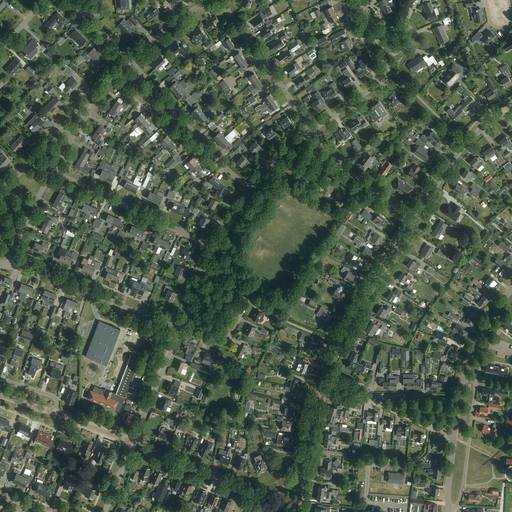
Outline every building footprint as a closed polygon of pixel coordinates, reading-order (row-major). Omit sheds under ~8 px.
[(116,0),(117,7),(118,7),(118,10),(130,9),(129,0),(116,0)] [(248,0),(242,0),(240,4),(248,9),(253,0),(255,1),(255,0),(248,0)] [(392,11),(387,0),(381,0),(378,2),(381,8),(382,8),(385,14),(392,11)] [(424,4),(422,4),(426,12),(430,22),(437,19),(436,15),(430,1),(424,4)] [(473,2),(465,4),(466,8),(470,7),(470,11),(473,10),(475,22),(483,21),(480,9),(477,9),(477,5),(474,6),(473,2)] [(161,13),(156,7),(145,16),(149,22),(161,13)] [(263,11),(265,14),(261,16),(260,16),(258,18),(259,19),(253,22),(257,28),(265,23),(263,20),(267,17),(273,14),(269,7),(263,11)] [(328,16),(335,13),(332,7),(325,10),(320,12),(319,9),(314,12),(316,17),(321,15),(322,15),(326,13),(328,16)] [(67,21),(58,12),(45,26),(46,27),(45,28),(49,32),(52,29),(51,28),(57,22),(62,26),(67,21)] [(335,13),(328,16),(331,22),(338,19),(335,13)] [(215,24),(219,21),(215,16),(204,23),(209,31),(217,26),(215,24)] [(133,17),(131,17),(129,19),(127,22),(124,19),(118,25),(130,38),(135,33),(130,27),(134,24),(135,25),(138,23),(133,17)] [(445,25),(451,23),(449,17),(442,19),(445,25)] [(272,25),(268,28),(261,33),(265,39),(273,34),(271,31),(274,29),(272,25)] [(448,41),(441,25),(432,29),(434,32),(435,32),(440,44),(448,41)] [(206,37),(204,35),(199,27),(190,33),(195,41),(199,38),(201,41),(206,37)] [(87,41),(75,29),(69,36),(71,38),(73,37),(81,46),(87,41)] [(333,42),(341,38),(342,41),(339,43),(343,51),(352,47),(348,39),(349,39),(347,35),(346,35),(344,30),(330,37),(333,42)] [(478,31),(471,38),(473,43),(477,39),(480,42),(482,39),(487,44),(495,36),(489,30),(483,36),(478,31)] [(278,35),(280,38),(270,46),(273,51),(278,48),(279,50),(285,45),(282,41),(287,36),(284,31),(278,35)] [(66,40),(63,36),(58,42),(61,45),(66,40)] [(325,37),(317,41),(320,48),(328,44),(325,37)] [(234,46),(229,38),(223,42),(224,43),(221,45),(223,47),(225,46),(228,50),(234,46)] [(43,48),(33,39),(22,51),(31,59),(37,53),(38,54),(43,48)] [(204,44),(207,49),(213,44),(210,40),(204,44)] [(296,41),(289,46),(293,52),(300,47),(298,44),(300,42),(299,40),(297,42),(296,41)] [(188,52),(187,51),(183,45),(180,47),(177,42),(170,48),(174,54),(179,50),(182,54),(184,56),(188,52)] [(104,59),(94,48),(88,54),(99,65),(104,59)] [(458,54),(463,59),(469,54),(465,48),(458,54)] [(53,61),(58,56),(50,49),(45,54),(53,61)] [(312,49),(307,52),(312,60),(317,56),(316,54),(313,49),(312,49)] [(235,57),(238,62),(243,59),(239,52),(235,55),(234,54),(230,58),(232,60),(233,59),(235,57)] [(282,63),(285,61),(286,62),(294,57),(290,52),(286,54),(285,52),(278,57),(282,63)] [(161,55),(152,63),(150,64),(153,68),(155,67),(157,69),(161,65),(163,67),(164,66),(168,70),(172,66),(169,63),(168,63),(166,61),(161,55)] [(432,64),(426,55),(423,58),(421,56),(408,65),(412,72),(416,69),(417,70),(427,63),(429,66),(432,64)] [(12,75),(21,64),(16,59),(6,69),(12,75)] [(243,59),(238,62),(241,67),(239,68),(238,69),(240,72),(244,69),(243,68),(248,65),(243,59)] [(360,65),(354,69),(357,72),(360,77),(362,76),(367,72),(368,72),(366,68),(367,67),(370,65),(366,59),(363,62),(363,61),(359,64),(360,65)] [(350,60),(347,62),(349,64),(352,70),(356,68),(352,62),(350,60)] [(65,62),(63,64),(66,67),(64,70),(70,75),(75,71),(69,64),(65,62)] [(287,69),(290,74),(294,72),(296,74),(298,72),(299,72),(297,70),(300,68),(296,63),(287,69)] [(27,67),(28,68),(25,71),(30,75),(34,70),(29,65),(27,67)] [(460,72),(454,65),(449,70),(451,72),(443,80),(449,87),(454,82),(453,82),(458,77),(456,76),(460,72)] [(502,72),(506,78),(501,81),(504,86),(511,82),(508,78),(511,76),(508,69),(505,65),(499,69),(502,72)] [(482,67),(477,70),(480,75),(485,72),(482,67)] [(172,76),(175,79),(181,73),(182,75),(185,72),(182,68),(172,76)] [(344,85),(346,87),(352,82),(349,78),(351,76),(346,69),(342,72),(347,78),(342,82),(341,80),(338,82),(341,87),(344,85)] [(250,79),(253,83),(258,80),(254,73),(250,77),(249,75),(245,78),(247,81),(248,81),(248,80),(250,79)] [(299,87),(303,84),(306,88),(310,85),(308,81),(311,79),(308,76),(304,79),(302,77),(295,82),(299,87)] [(63,91),(64,90),(70,95),(76,87),(77,88),(81,84),(73,77),(69,81),(70,82),(67,86),(63,82),(59,87),(63,91)] [(487,98),(489,100),(495,96),(493,92),(497,90),(489,77),(485,79),(490,87),(481,93),(485,99),(487,98)] [(169,87),(174,93),(186,83),(188,81),(185,78),(178,84),(174,79),(170,83),(172,85),(169,87)] [(258,80),(253,83),(248,87),(253,94),(261,89),(260,88),(263,86),(258,80)] [(337,87),(333,82),(328,86),(330,89),(326,91),(325,90),(321,92),(326,99),(329,97),(330,98),(336,94),(333,89),(337,87)] [(45,87),(47,89),(46,90),(51,94),(55,89),(51,85),(48,83),(45,87)] [(186,83),(174,93),(179,98),(182,96),(185,99),(190,95),(184,89),(188,86),(186,83)] [(191,96),(193,99),(199,93),(197,91),(191,96)] [(321,97),(317,92),(312,95),(316,101),(311,104),(315,109),(321,105),(318,100),(321,97)] [(401,99),(393,92),(386,99),(388,102),(388,103),(393,108),(401,99)] [(270,94),(269,95),(264,98),(266,101),(263,103),(264,104),(261,106),(260,105),(255,108),(257,111),(260,109),(261,110),(262,108),(266,106),(268,104),(273,101),(271,97),(272,97),(270,94)] [(63,103),(56,96),(44,108),(47,111),(48,110),(52,115),(63,103)] [(464,101),(465,102),(460,106),(454,112),(450,108),(447,112),(451,117),(456,122),(465,113),(464,112),(470,106),(475,101),(470,97),(469,96),(464,101)] [(255,98),(249,102),(250,102),(247,105),(248,106),(257,100),(255,98)] [(113,107),(119,111),(122,106),(126,109),(129,105),(124,102),(123,104),(118,101),(113,107)] [(196,101),(194,103),(195,104),(192,107),(194,110),(191,112),(196,118),(203,112),(201,110),(202,108),(197,102),(197,103),(196,101)] [(278,107),(273,101),(268,104),(273,110),(278,107)] [(375,121),(377,119),(380,122),(383,119),(382,117),(387,114),(379,102),(373,106),(374,107),(368,111),(375,121)] [(33,113),(38,108),(33,104),(28,109),(33,113)] [(119,111),(113,107),(112,106),(110,109),(111,110),(110,112),(115,116),(113,118),(117,121),(120,117),(116,114),(119,111)] [(211,120),(208,117),(203,112),(196,118),(201,123),(204,121),(206,124),(211,120)] [(213,121),(215,124),(224,116),(222,113),(213,121)] [(36,114),(26,125),(29,127),(35,132),(39,128),(45,122),(39,116),(36,114)] [(136,129),(139,125),(146,119),(141,114),(134,120),(137,123),(133,126),(136,129)] [(215,124),(217,126),(226,118),(224,116),(215,124)] [(291,123),(287,116),(280,122),(284,128),(291,123)] [(360,122),(357,117),(348,123),(354,131),(359,128),(360,129),(368,124),(364,119),(360,122)] [(132,118),(125,124),(127,126),(134,120),(132,119),(132,118)] [(149,138),(155,134),(151,130),(148,127),(151,125),(146,119),(139,125),(147,134),(146,134),(147,136),(141,141),(143,144),(149,138)] [(100,125),(96,131),(102,135),(105,131),(109,134),(112,129),(107,126),(106,129),(100,125)] [(263,135),(263,136),(265,138),(267,136),(270,139),(276,134),(275,131),(277,129),(274,126),(265,133),(265,134),(263,135)] [(218,128),(214,132),(216,135),(213,137),(218,143),(225,137),(218,128)] [(346,129),(343,131),(342,130),(342,129),(341,128),(334,133),(337,136),(336,137),(339,141),(341,139),(342,140),(344,141),(345,140),(351,135),(346,129)] [(261,138),(263,136),(263,135),(258,129),(255,131),(261,138)] [(223,148),(226,146),(229,149),(233,146),(231,143),(233,141),(232,140),(237,135),(238,135),(233,130),(225,137),(218,143),(223,148)] [(102,135),(96,131),(93,137),(98,141),(96,143),(101,146),(103,142),(100,139),(102,135)] [(435,134),(433,131),(431,133),(430,133),(427,135),(423,135),(420,138),(425,143),(429,140),(434,146),(439,141),(439,139),(434,135),(435,134)] [(28,141),(22,135),(10,147),(16,152),(20,148),(21,148),(28,141)] [(160,141),(165,147),(172,141),(167,136),(160,141)] [(505,137),(499,142),(502,146),(505,145),(507,147),(508,147),(510,150),(511,148),(511,144),(509,140),(508,141),(505,137)] [(242,141),(240,139),(239,139),(234,145),(236,147),(239,145),(242,143),(242,142),(242,141)] [(424,145),(417,140),(415,143),(419,146),(414,153),(425,161),(431,154),(422,148),(424,145)] [(172,141),(165,147),(173,156),(177,152),(174,149),(177,147),(172,141)] [(248,146),(249,148),(254,153),(261,147),(255,142),(253,144),(251,143),(248,146)] [(240,146),(242,149),(246,152),(250,148),(248,146),(246,147),(242,143),(239,145),(240,146)] [(242,149),(240,146),(233,152),(236,155),(242,149)] [(497,148),(495,150),(494,151),(492,147),(483,153),(486,158),(484,159),(486,161),(495,155),(497,158),(502,155),(497,148)] [(84,150),(81,157),(87,160),(89,157),(93,159),(96,153),(91,150),(89,153),(84,150)] [(163,150),(155,156),(158,159),(165,153),(163,150)] [(367,165),(369,162),(372,164),(375,160),(375,159),(369,154),(367,153),(365,156),(360,163),(365,167),(367,165)] [(0,170),(9,160),(2,154),(0,155),(0,157),(1,158),(0,158),(0,170)] [(249,161),(242,155),(236,162),(242,167),(244,165),(245,166),(249,161)] [(478,170),(481,166),(485,162),(479,156),(477,159),(475,157),(470,163),(478,170)] [(87,160),(81,157),(77,163),(82,165),(80,169),(88,174),(91,168),(84,164),(87,160)] [(186,163),(191,169),(198,163),(193,158),(190,160),(188,157),(183,160),(186,163)] [(167,163),(169,166),(176,160),(173,158),(167,163)] [(384,176),(388,171),(391,173),(396,167),(393,165),(392,165),(385,160),(381,166),(383,167),(379,172),(380,173),(378,175),(378,177),(380,178),(381,177),(383,175),(384,176)] [(198,163),(191,169),(189,171),(191,174),(193,171),(199,178),(203,174),(200,171),(203,169),(198,163)] [(417,182),(422,175),(418,172),(421,168),(415,164),(412,168),(411,168),(407,175),(417,182)] [(125,177),(128,170),(122,167),(119,175),(122,176),(125,178),(125,177)] [(99,176),(106,179),(109,172),(103,169),(99,176)] [(467,179),(470,181),(472,177),(474,178),(475,178),(477,175),(471,171),(470,172),(466,170),(462,176),(467,179)] [(109,172),(106,179),(112,182),(116,175),(109,172)] [(140,179),(139,178),(141,176),(137,174),(136,177),(134,181),(133,183),(130,190),(136,193),(139,186),(140,187),(142,183),(138,181),(140,179)] [(123,182),(125,183),(123,187),(130,190),(133,183),(134,181),(129,179),(125,177),(125,178),(122,176),(119,182),(123,183),(123,182)] [(209,181),(212,183),(219,189),(216,193),(217,193),(215,196),(218,197),(220,195),(223,197),(227,188),(222,185),(222,184),(213,177),(209,181)] [(410,193),(413,188),(406,184),(406,185),(403,183),(403,182),(398,179),(395,184),(398,186),(396,190),(401,193),(400,194),(404,196),(407,191),(410,193)] [(195,183),(189,188),(192,192),(194,193),(200,188),(197,185),(198,185),(195,183)] [(470,187),(478,193),(481,189),(472,183),(470,187)] [(462,188),(457,184),(453,190),(458,193),(457,195),(462,199),(468,190),(462,187),(462,188)] [(153,201),(157,194),(159,189),(156,188),(153,193),(150,191),(147,198),(153,201)] [(65,194),(60,192),(57,198),(63,201),(65,198),(69,200),(72,194),(67,192),(65,194)] [(214,196),(209,193),(207,198),(211,200),(208,206),(214,209),(218,202),(213,199),(214,196)] [(157,194),(153,201),(160,204),(163,198),(157,194)] [(63,201),(57,198),(53,204),(54,205),(53,207),(62,212),(64,208),(61,206),(63,201)] [(173,200),(172,200),(170,206),(172,207),(171,210),(177,213),(181,204),(173,200)] [(82,210),(85,211),(82,218),(85,220),(88,213),(91,206),(85,203),(82,210)] [(449,206),(445,213),(455,220),(460,213),(458,211),(460,207),(455,203),(452,208),(449,206)] [(186,209),(184,207),(185,205),(182,204),(181,204),(177,213),(186,217),(189,209),(187,208),(186,209)] [(91,206),(88,213),(94,216),(97,209),(91,206)] [(192,213),(196,215),(202,218),(198,224),(205,228),(210,219),(203,216),(205,213),(199,210),(195,208),(192,213)] [(368,221),(373,216),(368,212),(364,217),(368,221)] [(107,226),(110,228),(115,217),(108,214),(105,221),(109,222),(107,226)] [(388,222),(379,214),(377,216),(373,221),(379,226),(381,224),(384,227),(388,222)] [(44,223),(50,226),(52,222),(56,224),(58,219),(53,217),(52,219),(47,217),(44,223)] [(118,219),(115,217),(110,228),(113,229),(115,226),(118,227),(121,229),(123,223),(121,222),(122,219),(119,218),(118,219)] [(447,225),(440,221),(432,234),(438,238),(447,225)] [(48,231),(50,226),(44,223),(41,230),(46,232),(45,235),(50,237),(52,232),(48,231)] [(128,227),(126,232),(126,233),(135,237),(139,228),(132,225),(131,228),(128,227)] [(135,237),(143,241),(144,240),(146,235),(144,234),(145,231),(139,228),(135,237)] [(485,231),(478,239),(481,242),(488,234),(485,231)] [(369,240),(373,242),(377,245),(381,237),(377,235),(374,233),(372,236),(369,240)] [(153,243),(156,245),(153,251),(157,252),(159,246),(163,239),(156,236),(153,243)] [(355,246),(361,250),(363,251),(362,252),(368,257),(372,251),(365,247),(364,246),(366,242),(356,236),(353,241),(357,243),(357,244),(355,246)] [(162,248),(166,249),(168,251),(170,247),(167,245),(169,242),(163,239),(159,246),(157,252),(159,254),(162,248)] [(500,241),(497,245),(506,252),(509,248),(500,241)] [(49,244),(43,242),(41,245),(35,242),(33,249),(41,252),(43,248),(47,250),(49,244)] [(434,248),(426,244),(423,248),(424,249),(421,254),(428,258),(434,248)] [(193,252),(184,247),(181,253),(184,254),(182,257),(189,260),(193,252)] [(59,260),(64,262),(69,252),(61,248),(58,253),(61,254),(59,260)] [(443,258),(446,253),(439,249),(436,253),(443,258)] [(77,255),(72,253),(69,251),(69,252),(64,262),(70,264),(72,259),(75,260),(77,255)] [(353,267),(356,269),(356,268),(360,271),(361,270),(362,269),(362,268),(364,265),(357,261),(357,260),(356,259),(358,257),(350,252),(348,256),(348,258),(351,260),(348,264),(349,264),(351,266),(352,268),(353,267)] [(88,272),(92,260),(89,258),(88,260),(84,258),(81,263),(84,264),(82,269),(88,272)] [(497,258),(493,263),(500,268),(502,265),(503,264),(497,258)] [(180,261),(175,259),(172,266),(177,268),(174,275),(182,278),(186,269),(178,266),(180,261)] [(419,267),(421,264),(417,261),(416,262),(411,259),(407,266),(412,269),(416,271),(419,267)] [(92,260),(88,272),(93,274),(95,269),(98,270),(101,263),(92,260)] [(469,261),(464,267),(470,271),(475,265),(469,261)] [(501,269),(498,272),(501,275),(502,276),(505,279),(510,273),(506,270),(506,269),(503,266),(502,265),(500,268),(501,269)] [(348,269),(344,266),(341,271),(346,275),(344,278),(353,283),(356,277),(347,271),(348,269)] [(105,279),(111,281),(115,271),(107,267),(105,273),(107,274),(105,279)] [(485,268),(483,271),(489,276),(492,273),(485,268)] [(123,274),(118,272),(115,271),(111,281),(116,284),(118,278),(121,279),(123,274)] [(407,276),(403,273),(398,279),(403,282),(406,278),(410,281),(412,277),(408,275),(407,276)] [(0,281),(0,285),(9,289),(11,285),(10,285),(12,280),(5,277),(2,276),(0,281)] [(330,276),(328,280),(339,285),(341,281),(330,276)] [(131,289),(136,292),(140,283),(136,281),(137,279),(132,277),(130,284),(132,285),(131,289)] [(491,277),(486,283),(492,287),(496,291),(501,285),(496,281),(492,278),(491,277)] [(141,281),(140,283),(136,292),(143,294),(144,290),(147,291),(150,285),(146,283),(141,281)] [(19,290),(18,292),(21,293),(20,295),(19,299),(21,300),(23,296),(27,286),(21,283),(19,290)] [(173,288),(166,285),(164,290),(168,292),(165,298),(173,301),(176,293),(172,291),(173,288)] [(333,295),(336,297),(342,301),(346,294),(342,291),(345,288),(340,285),(336,290),(333,295)] [(23,296),(21,300),(24,301),(25,297),(27,293),(30,294),(29,296),(33,297),(36,291),(32,290),(33,288),(27,286),(23,296)] [(469,290),(475,294),(487,302),(491,297),(485,294),(484,296),(471,287),(469,290)] [(402,292),(397,289),(394,293),(391,291),(387,298),(392,301),(395,296),(399,298),(402,292)] [(42,296),(41,299),(44,300),(42,305),(45,306),(46,303),(50,292),(45,290),(42,296)] [(5,292),(2,302),(7,304),(11,294),(5,292)] [(50,292),(46,303),(48,304),(48,305),(52,306),(54,301),(53,301),(56,295),(50,292)] [(465,293),(462,298),(470,303),(473,298),(465,293)] [(475,294),(474,296),(477,298),(476,299),(480,301),(478,303),(483,307),(487,302),(475,294)] [(64,314),(67,315),(68,312),(70,307),(72,301),(67,299),(66,301),(63,300),(62,304),(67,306),(65,311),(64,314)] [(307,306),(314,309),(317,303),(310,300),(307,306)] [(78,304),(72,301),(70,307),(78,311),(80,307),(77,306),(78,304)] [(385,318),(388,314),(392,308),(387,305),(385,308),(386,308),(385,309),(381,307),(377,314),(382,317),(385,318)] [(53,306),(51,312),(49,317),(53,318),(55,313),(57,307),(53,306)] [(328,310),(322,306),(316,315),(320,317),(318,321),(323,324),(325,321),(328,323),(332,317),(326,313),(328,310)] [(471,313),(469,317),(475,320),(479,314),(475,312),(476,310),(473,308),(470,312),(471,313)] [(265,314),(263,313),(256,310),(252,319),(257,322),(258,321),(260,322),(260,323),(261,321),(262,321),(263,321),(263,320),(263,319),(263,318),(265,314)] [(448,316),(453,319),(458,321),(460,318),(450,312),(448,316)] [(453,319),(448,316),(443,313),(441,316),(451,322),(453,319)] [(274,325),(277,320),(269,314),(267,317),(271,321),(270,323),(274,325)] [(475,320),(469,317),(467,320),(465,318),(463,321),(467,323),(467,322),(472,325),(475,320)] [(101,363),(106,365),(110,354),(111,352),(114,345),(116,341),(116,339),(120,329),(101,322),(99,321),(94,333),(85,357),(101,363)] [(366,331),(371,335),(375,328),(378,330),(379,329),(383,331),(385,327),(378,323),(377,325),(372,322),(368,329),(366,331)] [(256,328),(249,324),(245,333),(251,336),(253,330),(255,331),(256,328)] [(453,331),(459,334),(465,338),(468,332),(464,330),(465,329),(457,324),(454,328),(453,331)] [(125,333),(139,337),(152,341),(154,335),(127,326),(125,333)] [(33,333),(23,329),(20,337),(30,340),(33,333)] [(452,336),(450,339),(459,343),(459,342),(462,344),(465,338),(459,334),(453,331),(451,335),(452,336)] [(311,337),(302,333),(299,340),(308,344),(307,346),(309,347),(308,350),(313,352),(314,352),(316,349),(314,349),(317,344),(311,342),(309,341),(311,337)] [(154,339),(149,350),(155,353),(160,342),(154,339)] [(194,352),(192,351),(194,345),(187,341),(184,348),(183,352),(188,354),(185,360),(191,362),(194,352)] [(250,347),(244,344),(243,347),(239,345),(235,354),(241,357),(245,349),(248,351),(250,347)] [(12,358),(9,365),(16,367),(20,355),(21,356),(23,349),(15,347),(12,346),(10,352),(13,353),(12,358)] [(446,357),(449,358),(451,359),(451,360),(453,360),(454,360),(455,360),(458,352),(456,351),(458,347),(455,346),(454,348),(450,346),(446,357)] [(435,350),(432,356),(440,359),(442,353),(435,350)] [(348,367),(355,370),(356,369),(358,366),(357,365),(358,363),(356,362),(359,355),(353,352),(350,361),(351,361),(348,367)] [(216,357),(207,354),(205,353),(204,357),(199,355),(197,361),(203,363),(204,362),(214,365),(216,359),(220,361),(221,358),(216,356),(216,357)] [(33,356),(29,355),(25,366),(30,368),(28,374),(34,376),(36,371),(42,368),(40,365),(42,361),(32,358),(33,356)] [(63,355),(62,359),(65,360),(64,362),(68,364),(70,357),(63,355)] [(90,390),(87,398),(114,409),(114,410),(119,412),(125,397),(125,398),(138,365),(131,362),(134,356),(131,355),(116,394),(105,389),(104,390),(97,387),(94,386),(92,391),(90,390)] [(305,358),(299,356),(294,369),(300,371),(300,370),(305,372),(308,364),(304,362),(305,358)] [(94,363),(85,360),(82,368),(88,371),(87,373),(84,372),(81,381),(86,383),(87,380),(98,384),(100,381),(105,384),(108,375),(103,373),(102,376),(90,372),(94,363)] [(187,364),(185,363),(179,360),(175,369),(182,372),(183,369),(185,369),(187,364)] [(51,361),(48,370),(49,370),(49,367),(52,368),(51,374),(51,373),(54,374),(53,377),(54,377),(58,378),(57,378),(58,379),(61,370),(62,370),(63,366),(57,364),(57,363),(51,361)] [(191,362),(190,366),(198,370),(200,366),(191,362)] [(356,369),(355,370),(358,372),(357,373),(361,375),(362,373),(362,374),(362,373),(364,374),(367,367),(372,370),(373,366),(368,364),(364,362),(363,365),(358,363),(357,365),(358,366),(356,369)] [(486,364),(485,372),(487,372),(488,372),(496,374),(497,367),(490,365),(486,364)] [(497,367),(496,374),(506,376),(508,369),(497,367)] [(390,373),(390,375),(390,388),(397,388),(397,383),(399,383),(399,376),(393,376),(393,375),(393,373),(390,373)] [(390,388),(390,375),(387,375),(387,379),(388,379),(388,382),(384,382),(384,379),(379,379),(379,384),(383,384),(383,388),(390,388)] [(414,388),(414,375),(403,375),(403,382),(407,382),(407,388),(414,388)] [(417,382),(415,382),(415,379),(417,379),(416,375),(414,375),(414,388),(421,388),(421,385),(423,385),(423,380),(417,380),(417,382)] [(438,383),(437,389),(443,390),(444,384),(446,384),(447,377),(442,376),(441,381),(442,381),(441,383),(438,383)] [(430,384),(432,384),(431,388),(437,389),(438,383),(435,382),(435,377),(431,377),(430,384)] [(293,378),(290,387),(286,386),(285,387),(299,390),(301,384),(298,383),(299,379),(293,378)] [(181,383),(175,381),(174,384),(170,382),(166,391),(172,393),(176,395),(181,383)] [(482,391),(481,393),(482,393),(482,394),(487,395),(486,400),(493,401),(493,396),(494,396),(494,393),(504,394),(507,395),(508,388),(505,387),(495,386),(495,390),(482,389),(482,391)] [(297,397),(299,390),(285,387),(285,390),(292,392),(291,395),(293,396),(292,398),(297,399),(297,397)] [(199,388),(195,397),(201,399),(205,390),(199,388)] [(77,392),(69,390),(65,402),(72,405),(73,404),(75,401),(74,400),(77,392)] [(163,397),(159,407),(166,410),(169,412),(171,408),(169,407),(171,401),(163,397)] [(499,405),(489,403),(488,408),(484,407),(484,408),(480,407),(480,413),(484,414),(484,415),(487,415),(488,413),(492,414),(492,409),(498,410),(499,405)] [(335,406),(332,406),(330,412),(342,416),(343,415),(347,416),(348,416),(350,410),(345,409),(344,411),(338,410),(337,413),(336,413),(337,408),(340,408),(341,405),(335,404),(335,406)] [(289,406),(284,405),(282,415),(288,416),(288,415),(293,415),(294,408),(289,407),(289,406)] [(131,408),(126,406),(124,410),(126,411),(122,420),(130,424),(132,418),(132,419),(133,416),(133,414),(129,413),(131,408)] [(342,419),(342,416),(330,412),(328,419),(330,420),(329,423),(334,425),(335,421),(334,421),(335,415),(338,416),(338,418),(342,419)] [(366,417),(366,421),(370,421),(370,420),(377,421),(378,412),(372,412),(372,413),(366,412),(365,417),(366,417)] [(291,431),(292,422),(288,422),(288,421),(286,420),(286,421),(283,421),(283,417),(277,416),(277,420),(279,420),(279,424),(282,425),(281,429),(291,431)] [(9,421),(0,417),(0,427),(4,429),(3,430),(9,432),(11,426),(8,425),(9,421)] [(393,419),(388,419),(388,420),(381,420),(381,424),(386,425),(386,427),(393,428),(393,419)] [(176,429),(184,432),(186,426),(179,423),(176,429)] [(31,428),(21,424),(18,431),(27,435),(26,436),(30,438),(32,433),(30,431),(31,428)] [(500,427),(495,424),(492,429),(485,425),(481,432),(493,438),(498,430),(499,430),(500,427)] [(164,428),(160,426),(159,431),(160,431),(158,436),(165,439),(167,434),(166,434),(168,430),(164,429),(164,428)] [(397,427),(396,431),(396,436),(401,437),(401,434),(408,435),(409,427),(403,426),(403,427),(397,427)] [(51,436),(39,431),(35,439),(43,442),(42,445),(50,448),(53,441),(49,439),(51,436)] [(326,432),(325,439),(338,441),(339,438),(334,437),(334,439),(331,439),(332,433),(326,432)] [(424,434),(418,433),(418,434),(412,434),(412,439),(417,439),(416,442),(423,442),(424,434)] [(288,446),(289,441),(283,440),(284,436),(278,435),(276,445),(288,446)] [(185,444),(188,445),(187,449),(188,449),(188,450),(189,450),(190,450),(193,451),(195,447),(197,444),(195,443),(197,439),(188,436),(185,444)] [(71,444),(60,439),(57,447),(67,451),(67,454),(70,455),(73,449),(69,447),(71,444)] [(91,444),(84,441),(80,452),(86,455),(85,459),(88,460),(91,452),(88,451),(91,444)] [(203,446),(200,453),(206,456),(207,453),(208,453),(210,449),(212,450),(214,444),(206,441),(204,446),(203,446)] [(444,443),(438,443),(438,444),(432,443),(432,448),(437,448),(437,451),(443,452),(444,443)] [(103,458),(107,450),(100,448),(97,455),(97,456),(95,461),(101,463),(103,458)] [(244,456),(240,456),(242,453),(239,452),(236,457),(239,459),(236,467),(237,468),(242,470),(244,463),(245,464),(247,459),(248,459),(248,453),(245,453),(244,456)] [(263,459),(261,454),(255,457),(257,461),(254,463),(259,472),(264,469),(264,468),(267,467),(266,466),(269,465),(266,459),(264,460),(263,458),(263,459)] [(343,468),(338,467),(331,467),(332,460),(327,459),(326,465),(326,468),(322,468),(321,472),(320,474),(321,474),(321,475),(328,476),(327,477),(332,478),(333,470),(342,471),(343,468)] [(1,462),(0,463),(0,474),(2,475),(4,471),(7,472),(9,466),(6,465),(7,464),(1,462)] [(147,468),(144,466),(141,474),(143,475),(141,479),(145,481),(147,476),(150,469),(149,468),(148,467),(147,468)] [(442,468),(434,468),(434,470),(427,469),(426,473),(434,474),(433,478),(441,479),(442,468)] [(13,482),(19,485),(22,476),(19,475),(20,472),(14,470),(12,476),(14,478),(13,482)] [(131,477),(130,480),(134,482),(135,479),(138,471),(134,470),(131,477)] [(151,485),(156,487),(156,486),(157,486),(162,474),(161,473),(161,472),(160,472),(159,472),(156,471),(154,477),(153,477),(151,480),(152,481),(151,483),(151,484),(151,485)] [(405,475),(388,472),(387,482),(403,484),(405,475)] [(22,476),(19,485),(25,487),(27,482),(29,483),(32,477),(23,473),(22,476)] [(70,475),(65,473),(63,479),(66,481),(64,487),(71,490),(75,480),(69,477),(70,475)] [(43,481),(40,480),(37,479),(35,486),(37,487),(36,491),(42,494),(45,485),(42,484),(43,481)] [(178,480),(175,479),(173,483),(172,483),(172,484),(172,485),(172,486),(174,487),(173,490),(176,492),(178,489),(181,482),(180,481),(180,480),(179,480),(178,480)] [(87,488),(84,495),(92,499),(96,490),(92,489),(94,484),(88,482),(86,481),(84,486),(87,488)] [(45,485),(42,494),(48,496),(50,492),(52,493),(56,484),(53,483),(51,488),(45,485)] [(154,497),(154,498),(162,502),(168,486),(160,483),(158,489),(156,493),(154,497)] [(193,486),(186,483),(184,488),(182,491),(183,491),(181,495),(184,496),(185,492),(189,494),(189,492),(190,493),(191,491),(191,490),(193,486)] [(318,493),(331,495),(331,494),(338,495),(338,490),(332,489),(331,492),(327,491),(327,493),(324,493),(325,487),(319,486),(318,493)] [(440,488),(430,487),(429,492),(432,492),(432,496),(439,497),(440,488)] [(206,491),(199,489),(196,497),(195,497),(193,502),(202,505),(207,493),(206,493),(206,491)] [(482,494),(480,493),(477,493),(476,495),(469,495),(469,501),(473,501),(479,501),(479,499),(481,499),(482,494)] [(216,496),(212,494),(209,502),(207,507),(211,509),(213,504),(216,505),(219,497),(218,497),(218,496),(217,496),(216,496)] [(225,499),(222,507),(220,507),(218,511),(219,511),(223,511),(224,510),(228,511),(231,502),(225,499)] [(424,508),(431,508),(430,511),(435,511),(436,511),(438,505),(432,504),(432,503),(425,503),(424,508)]
